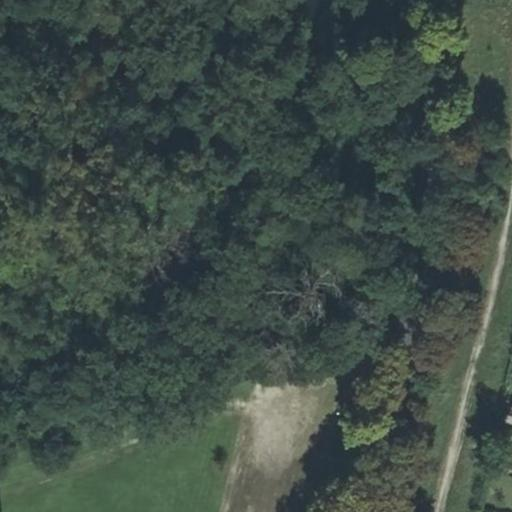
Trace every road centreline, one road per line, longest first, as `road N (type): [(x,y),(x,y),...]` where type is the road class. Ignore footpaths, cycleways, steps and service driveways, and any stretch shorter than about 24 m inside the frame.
road 1 (unclassified): [(428,0),(445,175),(435,260),(355,511)]
road 2 (track): [(0,493),(231,410),(284,411)]
